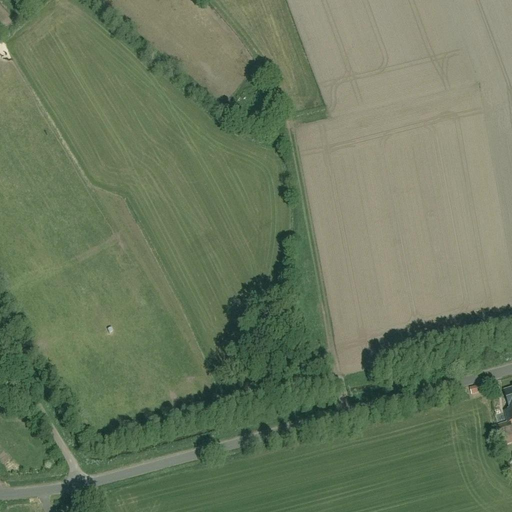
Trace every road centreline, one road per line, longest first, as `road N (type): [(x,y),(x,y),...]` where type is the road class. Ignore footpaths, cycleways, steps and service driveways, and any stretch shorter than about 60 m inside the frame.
road 1 (residential): [(83,486),(511,371)]
road 2 (residential): [(0,342),(83,486)]
